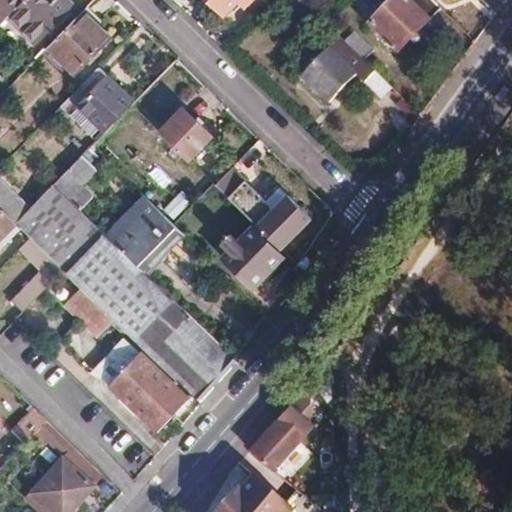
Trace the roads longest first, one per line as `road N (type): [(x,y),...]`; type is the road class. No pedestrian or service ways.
road 1 (tertiary): [(152,511),(382,230)]
road 2 (residential): [(140,0),(382,230)]
road 3 (tertiary): [(382,230),(511,50)]
